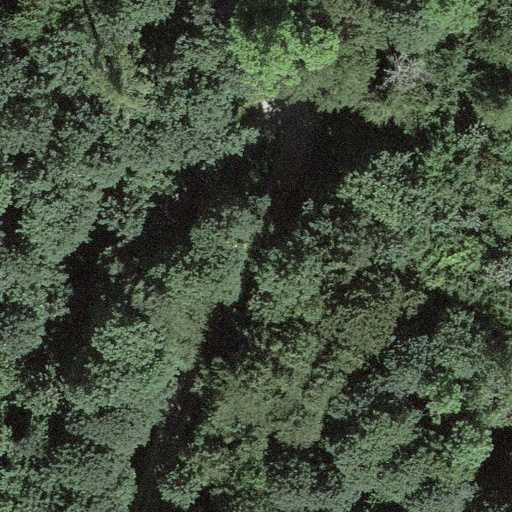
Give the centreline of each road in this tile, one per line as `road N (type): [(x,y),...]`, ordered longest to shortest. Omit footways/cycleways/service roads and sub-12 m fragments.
road 1 (track): [(338,0),(130,511)]
road 2 (track): [(316,0),(0,383)]
